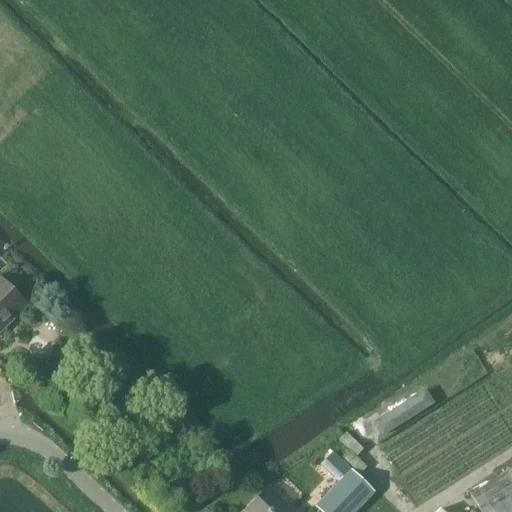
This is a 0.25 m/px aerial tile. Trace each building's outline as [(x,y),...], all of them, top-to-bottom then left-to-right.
[(0,332),(26,308),(0,280),(0,332)] [(511,361),(481,381),(511,431),(511,361)] [(511,511),(511,468),(469,496),(478,511),(511,511)] [(314,511),(315,511),(356,511),(372,496),(348,474),(314,511)] [(248,511),(287,511),(267,493),(248,511)]
